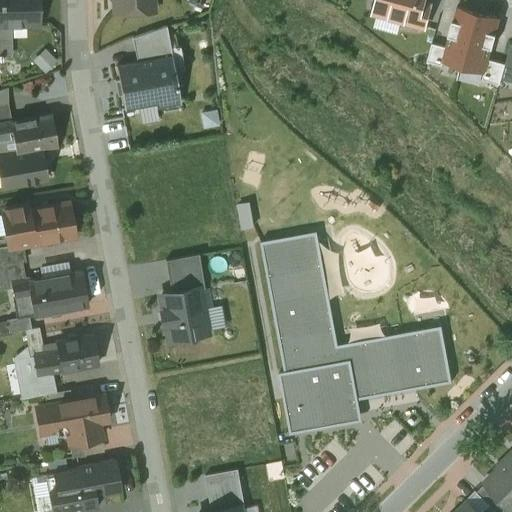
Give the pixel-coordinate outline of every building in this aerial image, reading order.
[(37,0),(0,0),(0,60),(2,60),(2,55),(11,55),(10,25),(39,25),(37,0)] [(114,0),(115,12),(152,11),(152,9),(155,6),(154,0),(114,0)] [(378,0),(375,11),(425,25),(431,4),(424,2),(424,0),(378,0)] [(463,65),(479,11),(458,5),(454,19),(453,19),(448,35),(450,35),(446,46),(443,60),(463,65)] [(500,16),(479,11),(463,65),(485,71),(489,58),(492,47),(493,47),(497,33),(496,33),(500,16)] [(166,26),(133,38),(136,61),(171,55),(166,26)] [(443,60),(446,46),(433,42),(427,60),(443,64),(443,60)] [(511,43),(506,63),(502,78),(511,80),(511,43)] [(136,61),(116,65),(119,79),(114,80),(117,95),(121,94),(124,109),(155,103),(156,107),(180,103),(179,98),(180,98),(177,84),(181,83),(179,68),(174,69),(171,55),(136,61)] [(489,58),(485,71),(483,78),(500,83),(502,78),(506,63),(489,58)] [(0,106),(8,105),(7,88),(0,90),(0,106)] [(8,105),(0,106),(0,122),(11,121),(8,105)] [(11,122),(10,122),(13,138),(16,155),(41,150),(58,147),(52,115),(11,122)] [(112,149),(128,148),(125,118),(109,119),(112,149)] [(11,121),(0,122),(0,140),(13,138),(10,122),(11,122),(11,121)] [(16,155),(13,138),(0,140),(0,175),(2,188),(25,184),(26,185),(35,184),(36,182),(46,180),(41,150),(16,155)] [(68,202),(27,210),(26,206),(2,210),(9,246),(31,242),(32,244),(74,236),(68,202)] [(250,202),(238,204),(242,228),(254,226),(250,202)] [(291,432),(352,421),(348,400),(359,398),(418,387),(452,380),(442,325),(338,344),(319,237),(279,244),(278,237),(261,241),(285,370),(279,371),(290,431),(291,432)] [(21,250),(0,253),(0,263),(0,265),(21,262),(25,261),(23,249),(21,250)] [(165,260),(171,293),(200,287),(200,288),(207,287),(201,253),(165,260)] [(0,265),(0,284),(11,282),(11,281),(24,278),(21,262),(0,265)] [(30,280),(28,281),(33,306),(35,315),(35,316),(87,306),(80,271),(30,280)] [(24,278),(11,281),(11,282),(16,309),(33,306),(28,281),(30,280),(29,277),(24,278)] [(207,287),(200,288),(208,329),(227,326),(223,304),(214,306),(211,286),(207,287)] [(171,293),(161,294),(164,310),(161,310),(163,325),(166,324),(169,339),(208,332),(208,329),(200,288),(200,287),(171,293)] [(33,306),(16,309),(18,317),(29,315),(29,316),(35,315),(33,306)] [(18,317),(6,320),(8,332),(31,328),(29,316),(29,315),(18,317)] [(92,335),(57,341),(58,351),(62,370),(97,364),(92,335)] [(58,351),(34,355),(37,369),(38,375),(50,373),(62,370),(58,351)] [(50,373),(38,375),(37,369),(20,371),(24,395),(54,389),(50,373)] [(69,389),(44,394),(46,403),(71,399),(69,389)] [(46,403),(40,405),(36,409),(40,429),(45,432),(56,430),(57,436),(67,434),(69,443),(82,441),(101,437),(98,422),(108,421),(103,393),(71,399),(46,403)] [(101,437),(82,441),(84,454),(104,451),(101,437)] [(82,441),(69,443),(72,457),(84,454),(82,441)] [(48,472),(52,472),(67,469),(65,458),(46,461),(48,472)] [(115,458),(76,465),(76,467),(67,469),(52,472),(56,489),(48,491),(52,511),(69,511),(72,511),(98,507),(96,496),(122,491),(115,458)] [(511,463),(507,458),(502,462),(504,464),(486,482),(510,507),(511,508),(511,463)] [(206,474),(212,511),(241,506),(242,507),(246,506),(239,468),(206,474)] [(48,491),(56,489),(52,472),(48,472),(45,473),(45,474),(48,491)] [(36,511),(52,511),(48,491),(45,474),(30,477),(36,511)] [(505,511),(510,507),(486,482),(477,491),(498,511),(505,511)] [(498,511),(477,491),(490,504),(481,511),(498,511)] [(478,511),(468,501),(456,511),(478,511)]
